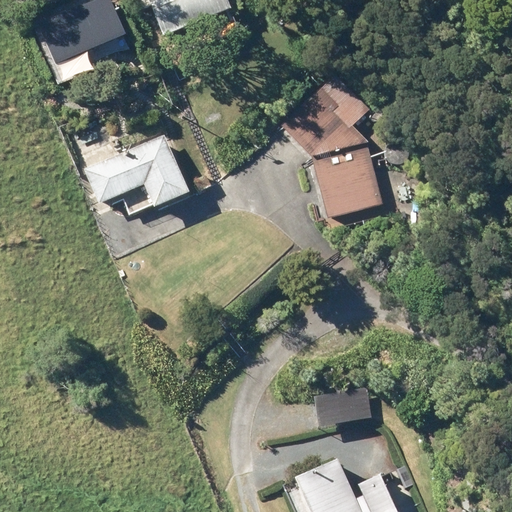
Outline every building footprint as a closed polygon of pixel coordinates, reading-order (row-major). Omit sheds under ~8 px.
[(224,0),(143,0),(159,41),(230,14),(224,0)] [(281,128),(315,166),(355,155),(367,152),(349,131),(368,114),(336,79),(281,128)] [(86,175),(102,211),(146,192),(156,216),(193,200),(166,139),(86,175)] [(355,155),(315,166),(332,225),(384,210),(367,152),(355,155)] [(369,392),(312,401),(317,433),(374,425),(369,392)] [(359,508),(340,469),(300,489),(310,511),(368,511),(365,505),(359,508)]
